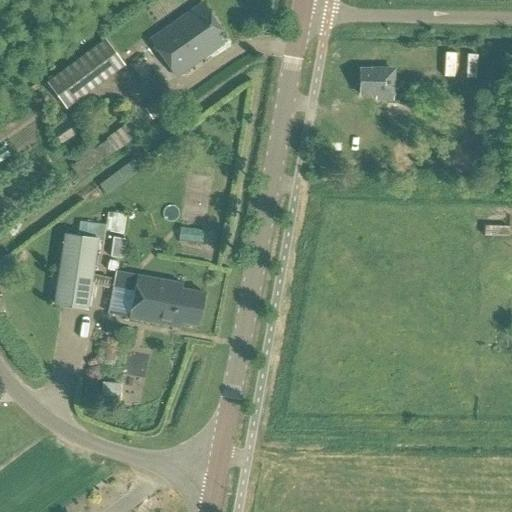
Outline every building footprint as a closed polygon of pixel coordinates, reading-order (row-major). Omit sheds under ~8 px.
[(222,33),(203,4),(149,41),(176,79),(224,46),(217,36),(222,33)] [(67,109),(123,67),(105,43),(47,84),(67,109)] [(391,99),(392,71),(359,70),(359,95),(381,95),(381,99),(391,99)] [(152,122),(176,105),(168,93),(144,110),(152,122)] [(406,107),(386,106),(386,117),(406,118),(406,107)] [(342,120),(341,147),(362,148),(362,151),(375,151),(375,155),(396,155),(396,148),(410,148),(410,122),(342,120)] [(0,161),(8,156),(3,147),(0,149),(0,161)] [(102,192),(137,171),(131,161),(96,183),(102,192)] [(89,310),(99,241),(103,241),(105,232),(122,235),(125,215),(108,212),(105,226),(80,222),(78,236),(65,234),(55,305),(89,310)] [(121,261),(125,240),(113,238),(110,259),(121,261)] [(115,272),(117,263),(108,261),(106,270),(115,272)] [(180,323),(198,327),(204,294),(181,290),(182,285),(138,277),(130,319),(179,328),(180,323)] [(103,286),(103,313),(121,313),(121,286),(103,286)] [(116,385),(102,384),(100,403),(114,404),(116,385)]
